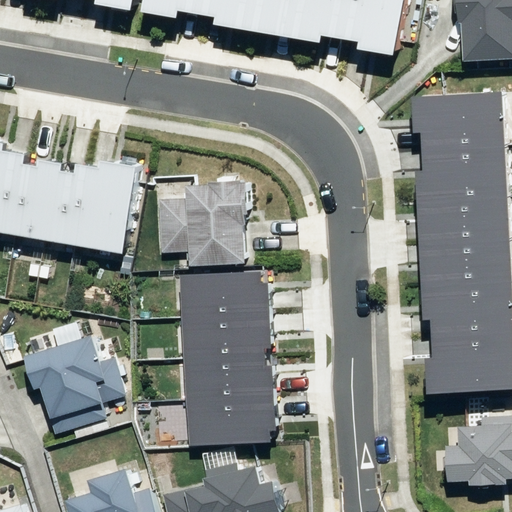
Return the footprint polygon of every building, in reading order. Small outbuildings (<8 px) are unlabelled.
[(424,0),(153,0),(153,5),(184,10),(186,0),(225,7),(224,17),(331,35),(333,24),(367,30),(365,41),(416,50),(424,0)] [(511,0),(464,0),(465,16),(471,16),(473,52),(511,50),(511,0)] [(511,376),(511,84),(418,89),(420,122),(430,121),(432,161),(422,161),(429,308),(441,308),(443,343),(431,344),(433,380),(511,376)] [(0,131),(0,223),(131,244),(145,153),(111,148),(110,159),(87,156),(86,165),(71,163),(72,155),(55,152),(53,160),(33,157),(34,147),(14,144),(15,133),(0,131)] [(254,176),(196,178),(197,194),(168,195),(170,246),(199,245),(199,259),(254,257),(252,211),(255,211),(254,176)] [(279,263),(193,267),(201,437),(287,433),(284,357),(274,358),(273,336),(282,336),(279,263)] [(101,331),(35,351),(44,380),(50,378),(65,426),(111,411),(107,396),(131,389),(120,352),(108,356),(101,331)] [(456,436),(458,471),(480,470),(480,475),(511,473),(511,416),(467,418),(468,436),(456,436)] [(216,480),(171,491),(176,511),(273,511),(288,508),(280,475),(270,478),(265,458),(213,470),(216,480)] [(161,511),(154,484),(142,487),(135,463),(99,473),(102,484),(76,492),(81,511),(161,511)] [(34,511),(30,496),(0,505),(0,511),(34,511)]
